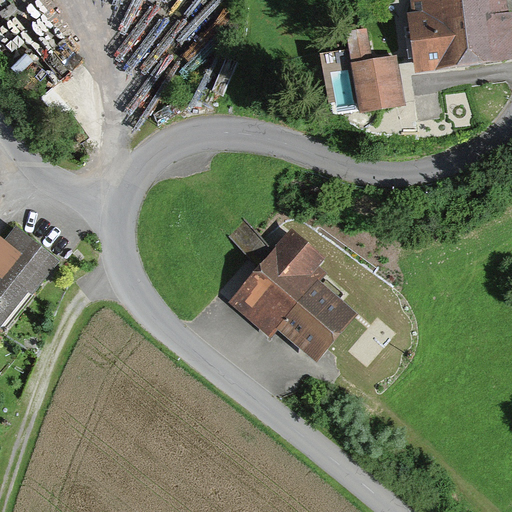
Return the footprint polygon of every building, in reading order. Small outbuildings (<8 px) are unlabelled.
[(420,71),(470,64),(461,0),(415,0),(418,21),(413,21),(420,71)] [(461,0),(470,64),(511,59),(503,0),(461,0)] [(393,66),(358,71),(364,113),(400,108),(393,66)] [(295,234),(241,295),(318,362),(352,322),(316,291),(335,269),(295,234)] [(0,324),(44,270),(2,236),(0,238),(0,324)]
